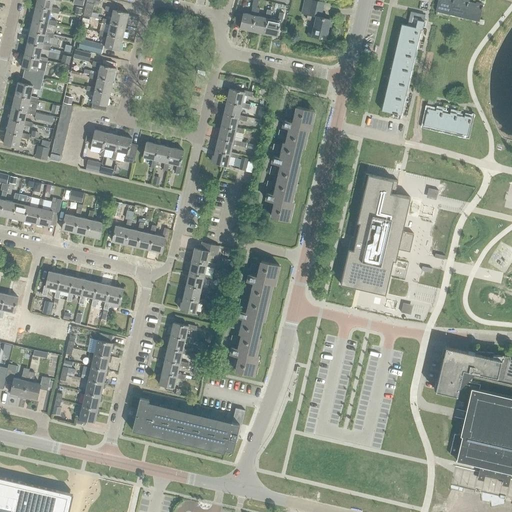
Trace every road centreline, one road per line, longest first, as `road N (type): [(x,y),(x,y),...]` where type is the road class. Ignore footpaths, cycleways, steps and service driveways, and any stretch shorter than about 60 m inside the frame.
road 1 (residential): [(511,341),(409,333),(293,307)]
road 2 (residential): [(198,138),(123,114),(148,0)]
road 3 (residential): [(242,490),(293,307)]
road 4 (residential): [(107,459),(147,276)]
road 5 (residential): [(305,257),(346,79)]
road 6 (residential): [(147,276),(168,267),(198,138)]
road 7 (residential): [(147,276),(0,239)]
road 8 (residential): [(242,490),(107,459)]
road 9 (residential): [(346,79),(221,47)]
